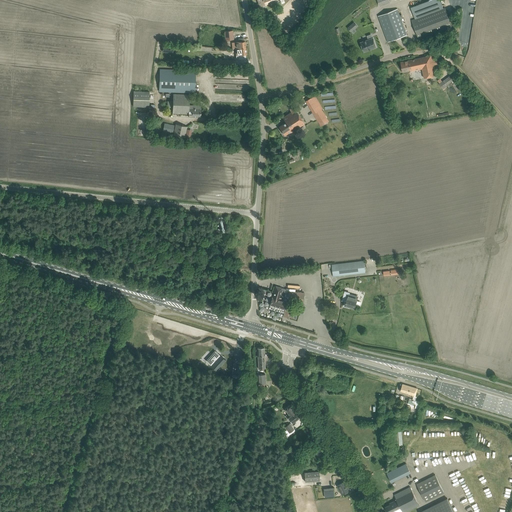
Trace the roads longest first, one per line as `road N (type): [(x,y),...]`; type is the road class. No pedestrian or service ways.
road 1 (tertiary): [(248,327),(0,253)]
road 2 (unclassified): [(257,213),(0,187)]
road 3 (unclassified): [(262,100),(406,53),(438,53)]
road 4 (tertiary): [(337,354),(511,411)]
road 5 (tertiary): [(511,396),(337,354)]
road 6 (unclassified): [(378,511),(351,454),(288,366)]
